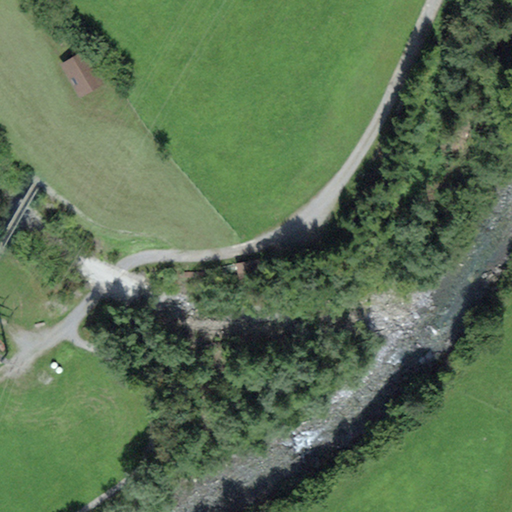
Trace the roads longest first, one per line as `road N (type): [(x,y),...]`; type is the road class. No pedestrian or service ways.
road 1 (track): [(176,256),(234,252),(285,233),(323,203),(375,134),(438,0)]
road 2 (track): [(68,330),(111,272),(176,256)]
